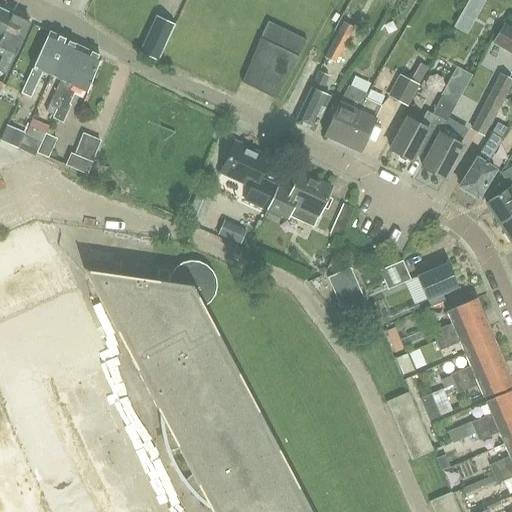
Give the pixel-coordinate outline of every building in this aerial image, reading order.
[(484,0),(468,0),(461,14),(474,22),(486,1),(484,0)] [(0,42),(12,15),(0,9),(0,42)] [(30,23),(12,15),(0,42),(0,46),(6,49),(0,63),(0,72),(6,75),(30,23)] [(158,60),(174,25),(157,17),(141,52),(158,60)] [(269,22),(265,29),(263,31),(243,83),(274,99),(306,40),(269,22)] [(355,28),(344,22),(325,58),(336,63),(355,28)] [(493,42),(494,42),(511,53),(511,29),(504,25),(493,42)] [(43,71),(51,75),(67,41),(49,32),(21,93),(31,97),(43,71)] [(54,115),(84,49),(67,41),(51,75),(61,79),(46,112),(54,115)] [(100,57),(84,49),(54,115),(53,118),(62,122),(70,105),(68,105),(77,87),(87,92),(100,57)] [(311,90),(296,124),(314,132),(329,97),(321,93),(328,77),(319,73),(312,90),(311,90)] [(406,105),(418,84),(400,76),(389,98),(406,105)] [(483,134),(490,122),(511,81),(500,76),(472,129),(483,134)] [(438,135),(448,117),(465,87),(450,79),(431,115),(425,112),(418,125),(406,119),(389,151),(410,162),(427,130),(438,136),(438,135)] [(324,136),(343,145),(358,110),(367,95),(349,86),(340,102),(324,136)] [(382,106),(366,99),(368,95),(367,95),(358,110),(343,145),(360,153),(382,106)] [(448,117),(438,135),(438,136),(421,168),(444,180),(462,148),(457,145),(464,134),(460,123),(448,117)] [(486,165),(501,140),(508,129),(498,124),(460,186),(478,197),(495,170),(486,165)] [(18,147),(19,148),(34,155),(36,152),(38,152),(46,134),(28,126),(18,147)] [(55,138),(46,134),(38,152),(47,157),(55,138)] [(83,135),(75,156),(70,154),(66,166),(87,174),(100,142),(83,135)] [(269,160),(235,144),(222,173),(252,187),(245,201),(262,209),(272,187),(259,181),(269,160)] [(290,194),(277,188),(268,210),(288,219),(290,215),(314,226),(318,217),(318,218),(331,189),(299,174),(290,194)] [(511,190),(510,188),(486,203),(499,223),(511,215),(511,190)] [(184,214),(190,216),(198,220),(207,199),(193,193),(184,214)] [(341,239),(354,210),(343,205),(329,235),(341,239)] [(511,215),(499,223),(511,242),(511,215)] [(230,221),(224,234),(245,244),(251,231),(230,221)] [(380,272),(387,290),(410,280),(402,262),(380,272)] [(427,300),(456,287),(447,264),(417,277),(427,300)] [(367,307),(359,290),(349,268),(328,278),(345,317),(367,307)] [(436,342),(485,321),(475,299),(446,312),(451,324),(432,333),(436,342)] [(485,321),(436,342),(440,352),(459,343),(464,355),(494,342),(485,321)] [(390,331),(398,354),(409,350),(400,327),(390,331)] [(494,342),(464,355),(470,367),(450,375),(454,385),(503,364),(494,342)] [(407,375),(431,367),(425,350),(401,358),(407,375)] [(511,384),(503,364),(454,385),(458,394),(478,386),(483,398),(511,385),(511,384)] [(0,511),(111,511),(52,382),(21,396),(13,378),(0,383),(0,511)] [(471,423),(475,432),(511,415),(511,390),(485,402),(490,415),(471,423)] [(392,414),(414,404),(409,393),(387,402),(392,414)] [(440,416),(431,394),(420,399),(429,421),(440,416)] [(71,410),(79,431),(81,430),(96,466),(113,458),(104,438),(122,431),(114,413),(96,421),(89,402),(71,410)] [(397,426),(419,416),(414,404),(392,414),(397,426)] [(511,441),(511,415),(475,432),(479,442),(499,433),(504,445),(511,441)] [(424,428),(419,416),(397,426),(402,437),(424,428)] [(407,449),(429,439),(424,428),(402,437),(407,449)] [(412,460),(434,451),(435,451),(429,439),(407,449),(412,460)] [(511,467),(511,441),(504,445),(509,457),(489,466),(494,475),(511,467)] [(511,467),(494,475),(498,484),(511,478),(511,467)] [(434,511),(439,511),(458,504),(453,493),(431,502),(434,511)]
